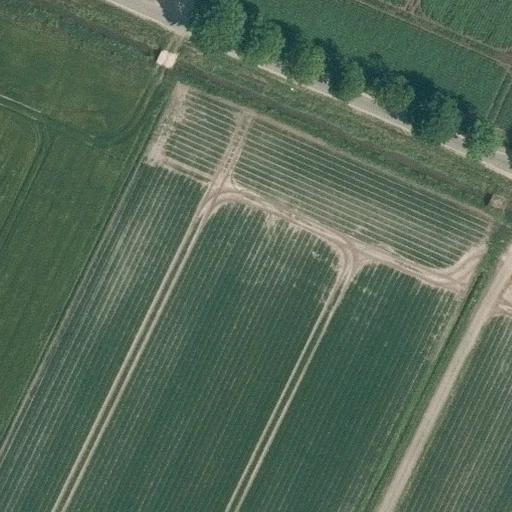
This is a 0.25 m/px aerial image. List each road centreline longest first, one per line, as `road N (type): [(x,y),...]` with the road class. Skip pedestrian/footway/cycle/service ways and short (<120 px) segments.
road 1 (unclassified): [(136,0),(511,161)]
road 2 (track): [(511,259),(384,511)]
